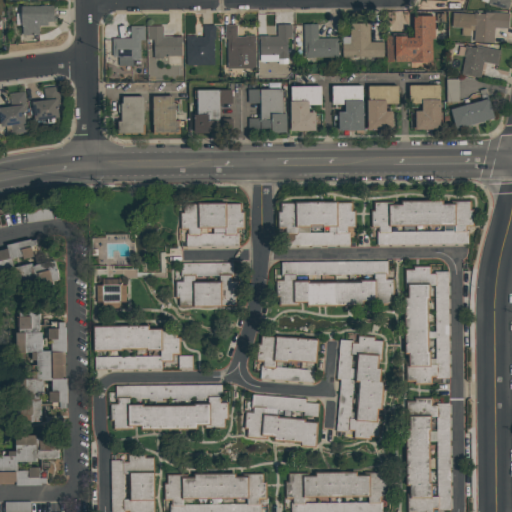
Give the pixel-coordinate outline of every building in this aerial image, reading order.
[(510,0),(507,10),(487,3),(487,0),(510,0)] [(20,6),(53,5),(53,22),(47,22),(47,26),(38,26),(38,36),(21,36),(20,6)] [(492,12),(508,13),(507,28),(493,27),(492,43),(480,42),(468,42),(468,37),(459,37),(460,29),(451,28),(451,13),(484,15),(484,13),(493,14),(492,12)] [(412,16),(434,16),(434,39),(431,39),(431,63),(385,63),(385,37),(405,37),(405,38),(412,38),(412,16)] [(348,24),(367,24),(368,43),(382,43),(382,58),(341,59),(341,45),(349,44),(348,24)] [(235,25),(236,38),(244,37),(244,36),(254,36),(255,69),(226,70),(226,40),(225,40),(224,26),(235,25)] [(276,25),(290,25),(291,39),(286,39),(287,60),(277,60),(277,56),(258,56),(258,37),(276,37),(276,25)] [(302,25),(316,25),(317,39),(336,38),(337,57),(303,57),(302,25)] [(130,27),(144,26),(144,41),(139,41),(140,59),(132,60),(132,66),(118,67),(117,56),(112,57),(112,39),(130,39),(130,27)] [(203,26),(214,26),(214,40),(213,40),(213,59),(203,59),(203,56),(185,57),(184,37),(195,37),(195,38),(203,38),(203,26)] [(147,27),(162,27),(162,37),(181,37),(181,57),(162,57),(162,59),(153,59),(152,40),(147,40),(147,27)] [(499,52),(497,65),(481,62),(478,79),(460,75),(463,58),(462,58),(464,45),(499,52)] [(444,79),(457,79),(458,102),(445,102),(444,79)] [(330,86),(362,85),(363,130),(338,131),(338,112),(344,112),(344,105),(330,105),(330,86)] [(408,86),(438,85),(439,129),(415,130),(414,111),(420,111),(420,104),(408,104),(408,86)] [(43,89),(57,87),(59,105),(57,105),(58,118),(34,121),(32,102),(44,101),(43,89)] [(289,87),(320,87),(320,105),(308,105),(308,113),(314,113),(315,131),(289,132),(289,87)] [(367,87),(397,87),(397,104),(385,104),(385,111),(391,111),(391,130),(366,130),(366,100),(367,100),(367,87)] [(247,104),(246,90),(281,89),(282,114),(285,114),(285,133),(248,133),(247,120),(260,119),(260,104),(247,104)] [(196,91),(231,91),(231,104),(218,104),(218,121),(215,121),(215,130),(208,130),(208,135),(193,135),(193,115),(196,115),(196,91)] [(0,128),(0,107),(11,106),(9,95),(23,93),(25,111),(23,111),(26,133),(12,135),(11,127),(0,128)] [(141,133),(117,134),(117,122),(120,122),(120,104),(121,104),(121,97),(143,97),(143,125),(141,125),(141,133)] [(151,97),(173,97),(173,103),(174,103),(175,122),(178,122),(178,133),(153,133),(153,125),(152,125),(151,97)] [(449,109),(488,98),(493,119),(454,130),(449,109)] [(468,202),(468,210),(471,210),(471,224),(466,226),(467,244),(378,246),(378,225),(371,225),(371,211),(374,211),(374,204),(468,202)] [(239,205),(239,214),(243,214),(243,227),(237,227),(237,247),(184,247),(184,230),(180,230),(180,214),(183,214),(183,205),(239,205)] [(286,205),(350,205),(350,212),(354,212),(354,228),(348,228),(348,245),(286,245),(286,226),(280,226),(280,210),(286,210),(286,205)] [(25,211),(50,208),(52,221),(27,224),(25,211)] [(280,263),(386,262),(386,274),(384,274),(384,281),(391,281),(391,294),(388,295),(388,303),(371,304),(371,300),(360,300),(360,305),(306,305),(306,302),(297,302),(297,306),(278,306),(278,298),(275,298),(274,281),(280,280),(280,263)] [(17,282),(55,284),(56,266),(18,264),(17,282)] [(179,265),(230,264),(230,283),(234,283),(235,306),(179,307),(179,298),(175,298),(174,282),(180,282),(179,265)] [(405,270),(413,270),(413,268),(429,268),(429,275),(446,274),(448,378),(428,378),(428,384),(415,384),(415,381),(407,382),(405,270)] [(102,280),(119,280),(120,286),(126,286),(127,303),(120,303),(120,309),(102,309),(102,303),(96,304),(95,287),(102,287),(102,280)] [(39,312),(29,312),(30,331),(40,331),(39,312)] [(42,332),(43,351),(50,351),(50,325),(63,324),(66,409),(49,409),(48,392),(51,392),(51,381),(42,381),(43,420),(28,421),(27,380),(37,380),(36,353),(27,353),(26,333),(42,332)] [(160,362),(160,371),(94,373),(93,328),(146,327),(146,330),(174,329),(175,339),(177,339),(177,354),(170,354),(170,361),(160,362)] [(261,337),(315,341),(312,385),(260,381),(262,361),(256,360),(258,345),(260,345),(261,337)] [(381,342),(377,383),(381,383),(379,409),(376,408),(375,419),(378,419),(377,437),(368,436),(367,439),(353,438),(353,432),(335,431),(339,380),(336,379),(339,341),(356,342),(356,337),(372,338),(372,342),(381,342)] [(178,357),(190,356),(190,369),(178,369),(178,357)] [(220,385),(220,403),(227,403),(227,420),(222,420),(223,428),(204,428),(204,425),(195,425),(195,429),(140,430),(140,425),(131,425),(131,430),(112,431),(111,417),(109,417),(109,405),(115,405),(115,388),(220,385)] [(317,405),(314,447),(300,446),(300,442),(273,440),(273,436),(264,436),(264,439),(245,437),(246,428),(244,427),(245,413),(249,413),(250,396),(304,400),(304,404),(317,405)] [(407,402),(415,402),(415,400),(429,399),(429,406),(448,405),(449,510),(431,511),(407,511),(407,485),(405,485),(404,439),(408,439),(407,402)] [(52,435),(52,461),(17,462),(17,471),(28,471),(28,468),(45,468),(45,486),(0,487),(0,451),(14,451),(13,436),(52,435)] [(110,511),(110,461),(127,461),(127,457),(142,457),(142,460),(151,460),(151,511),(127,511),(127,510),(123,510),(123,511),(110,511)] [(383,473),(383,483),(386,483),(386,498),(379,498),(379,511),(289,511),(289,500),(284,500),(283,484),(288,484),(288,475),(383,473)] [(262,474),(262,483),(263,483),(263,499),(258,499),(258,511),(168,511),(168,499),(163,499),(162,485),(167,485),(166,476),(262,474)] [(4,511),(4,502),(29,502),(29,511),(4,511)]
